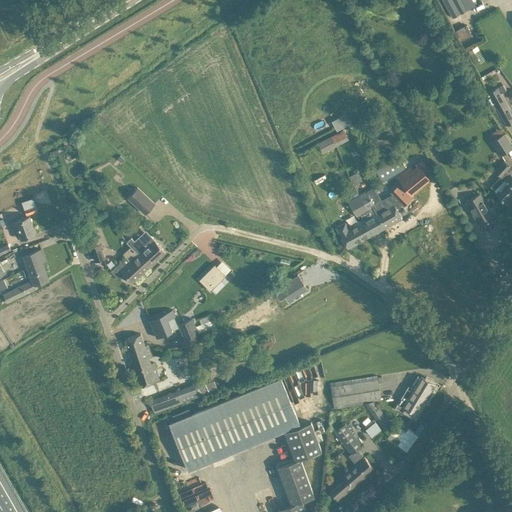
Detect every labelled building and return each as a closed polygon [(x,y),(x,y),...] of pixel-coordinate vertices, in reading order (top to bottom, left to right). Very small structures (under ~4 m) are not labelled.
[(443,0),(453,16),(461,12),(467,8),(463,1),(462,0),(443,0)] [(472,33),(467,23),(456,29),(461,39),(472,33)] [(487,92),(486,93),(488,95),(487,96),(489,101),(494,109),(498,107),(498,108),(506,123),(507,124),(511,121),(511,112),(506,102),(501,92),(506,89),(504,85),(503,83),(497,86),(489,91),(487,92)] [(405,109),(414,124),(423,119),(415,104),(405,109)] [(346,113),(331,120),(337,130),(351,123),(346,113)] [(490,138),(504,131),(502,126),(488,134),(490,138)] [(344,129),(331,136),(336,145),(348,138),(344,129)] [(511,146),(511,145),(504,133),(492,141),(501,154),(511,146)] [(398,156),(376,170),(382,180),(404,166),(398,156)] [(411,167),(399,177),(411,192),(429,177),(425,173),(429,169),(421,160),(416,164),(418,166),(413,170),(411,167)] [(506,180),(496,191),(502,196),(501,197),(502,199),(503,198),(506,201),(511,194),(511,168),(504,161),(496,170),(506,180)] [(398,185),(391,191),(393,193),(402,203),(404,205),(412,197),(400,184),(399,184),(398,185)] [(155,203),(137,187),(128,196),(146,213),(155,203)] [(370,235),(386,227),(375,206),(376,206),(375,204),(367,191),(360,194),(368,209),(360,214),(363,219),(362,219),(362,220),(370,235)] [(393,193),(375,204),(376,206),(375,206),(386,227),(402,218),(397,209),(397,208),(402,203),(393,193)] [(478,222),(492,214),(480,193),(466,201),(478,222)] [(368,209),(360,194),(349,201),(357,216),(361,213),(368,209)] [(27,214),(28,214),(38,210),(35,203),(24,207),(27,214)] [(23,237),(26,236),(36,233),(29,216),(11,222),(14,230),(19,228),(23,237)] [(348,248),(370,235),(362,220),(348,227),(345,222),(336,227),(348,248)] [(96,232),(84,236),(89,247),(91,246),(96,260),(105,257),(96,232)] [(132,236),(127,241),(138,253),(141,256),(141,257),(149,266),(166,251),(151,235),(140,245),(132,236)] [(8,243),(0,247),(0,254),(11,249),(8,243)] [(33,279),(22,284),(22,285),(25,292),(26,292),(37,287),(35,283),(48,278),(42,262),(40,256),(44,255),(41,248),(32,252),(24,254),(31,274),(33,279)] [(141,256),(138,253),(130,260),(126,256),(111,270),(118,277),(124,272),(132,282),(149,266),(141,257),(141,256)] [(211,290),(226,274),(215,263),(199,279),(211,290)] [(298,275),(279,288),(285,296),(287,300),(295,295),(302,291),(307,288),(304,283),(298,275)] [(9,291),(4,293),(8,301),(12,298),(25,292),(22,285),(9,291)] [(175,315),(173,309),(150,319),(157,336),(172,330),(167,319),(175,315)] [(199,332),(198,332),(216,325),(213,318),(196,325),(192,318),(179,323),(185,338),(199,332)] [(125,338),(132,359),(148,354),(144,342),(141,333),(125,338)] [(270,335),(263,337),(266,344),(273,342),(270,335)] [(141,386),(141,385),(157,380),(152,367),(156,366),(154,361),(151,362),(148,354),(132,359),(141,386)] [(377,375),(368,376),(351,379),(361,403),(364,403),(384,429),(391,424),(374,401),(381,400),(377,375)] [(402,396),(399,402),(405,406),(403,411),(411,416),(414,412),(416,413),(425,398),(426,398),(435,384),(422,376),(419,381),(414,378),(409,385),(415,388),(409,397),(404,394),(402,396)] [(205,377),(161,394),(166,407),(210,390),(205,377)] [(334,408),(341,406),(361,403),(351,379),(330,382),(334,408)] [(175,420),(170,422),(188,469),(197,465),(214,458),(196,412),(192,413),(175,420)] [(371,433),(380,426),(374,417),(364,425),(371,433)] [(301,424),(285,430),(295,456),(322,446),(312,419),(301,424)] [(425,423),(421,421),(414,430),(418,433),(425,423)] [(345,423),(335,430),(335,431),(343,442),(351,453),(352,453),(357,450),(362,446),(354,434),(345,423)] [(396,424),(393,428),(403,434),(405,430),(396,424)] [(408,427),(405,430),(415,437),(418,433),(408,427)] [(393,428),(390,431),(400,438),(402,434),(393,428)] [(400,438),(390,431),(387,435),(395,445),(400,438)] [(405,431),(403,434),(412,441),(415,437),(405,431)] [(403,434),(400,438),(409,445),(412,441),(403,434)] [(400,438),(397,442),(407,449),(409,445),(400,438)] [(351,468),(360,479),(374,467),(365,456),(363,458),(357,450),(352,453),(349,454),(356,464),(351,468)] [(295,459),(277,465),(291,503),(279,508),(280,511),(307,511),(302,499),(315,494),(301,457),(295,459)] [(338,498),(360,479),(351,468),(344,474),(347,477),(332,490),(338,498)] [(183,502),(203,495),(201,489),(208,487),(206,482),(180,491),(183,502)] [(210,497),(204,499),(207,505),(213,503),(210,497)] [(504,511),(499,502),(481,511),(504,511)]
